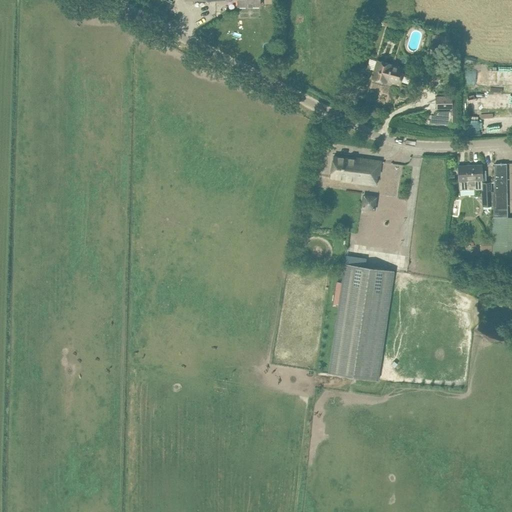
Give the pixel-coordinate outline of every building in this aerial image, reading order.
[(399,84),(402,74),(403,70),(391,66),(391,65),(377,60),(372,79),(386,83),(387,80),(399,84)] [(436,96),(436,109),(452,109),(452,96),(436,96)] [(356,160),(333,156),(330,177),(353,180),(353,182),(376,185),(377,175),(379,175),(381,161),(356,158),(356,160)] [(374,186),(370,233),(432,237),(435,191),(398,189),(400,160),(391,159),(389,187),(374,186)] [(494,173),(494,191),(507,191),(507,190),(507,163),(506,163),(494,164),(494,173)] [(481,165),(458,166),(458,176),(459,180),(459,190),(481,189),(482,206),(493,206),(493,195),(491,195),(491,183),(486,182),(486,173),(485,171),(482,171),(481,165)] [(493,206),(492,263),(511,270),(511,218),(507,219),(507,191),(494,191),(493,195),(493,206)] [(482,240),(482,251),(491,251),(491,240),(482,240)] [(378,381),(394,271),(345,264),(328,373),(378,381)]
